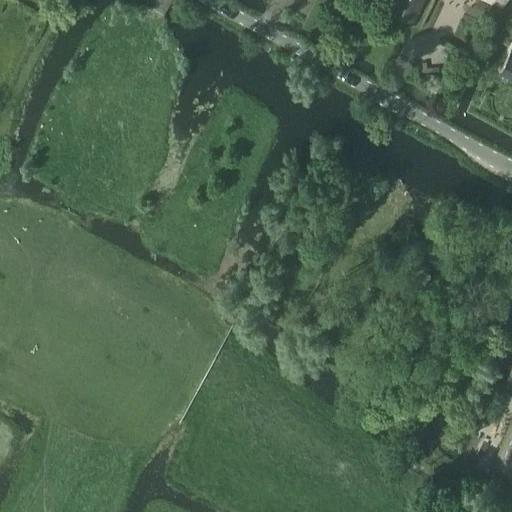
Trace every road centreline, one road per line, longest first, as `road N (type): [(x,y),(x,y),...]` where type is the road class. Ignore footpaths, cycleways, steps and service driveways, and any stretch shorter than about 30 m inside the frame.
road 1 (unclassified): [(511,165),(206,0)]
road 2 (track): [(20,302),(162,0)]
road 3 (track): [(0,292),(239,433)]
